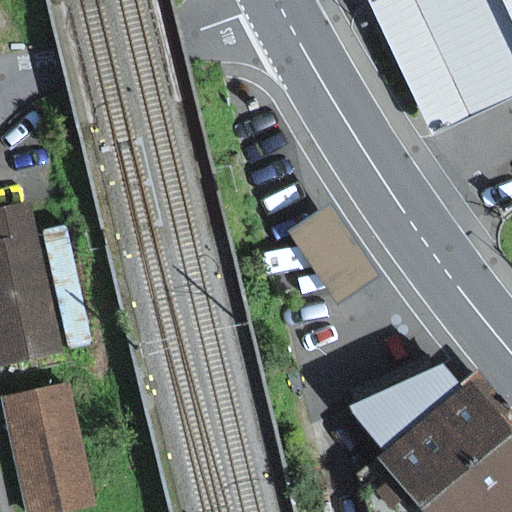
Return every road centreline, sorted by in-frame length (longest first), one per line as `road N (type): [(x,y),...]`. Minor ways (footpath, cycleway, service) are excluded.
road 1 (primary): [(282,9),(367,156),(511,347)]
road 2 (residential): [(0,76),(282,9)]
